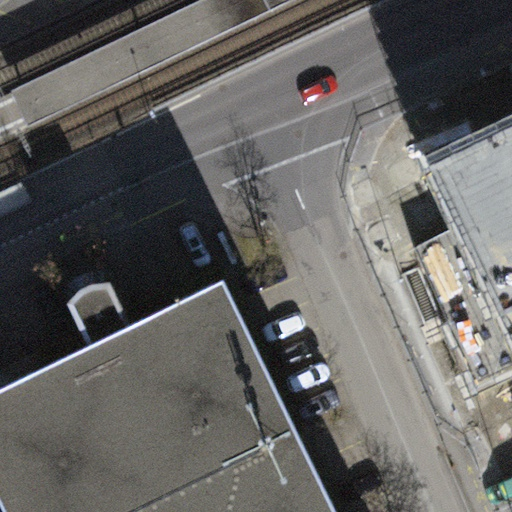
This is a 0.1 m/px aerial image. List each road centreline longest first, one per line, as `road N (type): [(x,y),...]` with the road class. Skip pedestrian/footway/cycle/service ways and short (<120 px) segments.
road 1 (residential): [(260,102),(438,511)]
road 2 (tertiary): [(0,226),(260,102)]
road 3 (tertiary): [(260,102),(475,0)]
